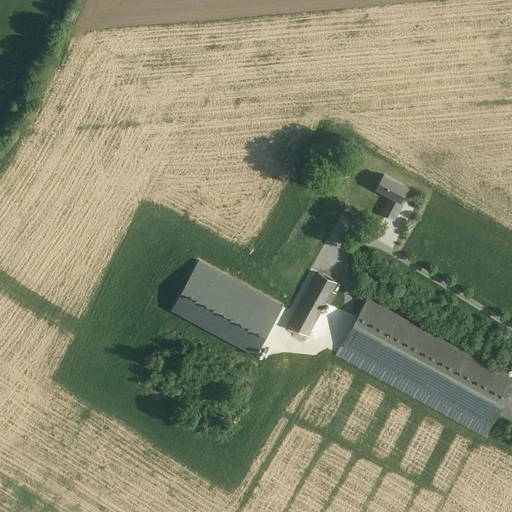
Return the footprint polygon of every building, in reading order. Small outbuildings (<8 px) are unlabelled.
[(339,180),(353,174),(345,158),(331,164),(339,180)] [(410,189),(384,175),(377,188),(391,196),(401,201),(404,195),(407,197),(410,189)] [(398,207),(401,201),(391,196),(382,213),(394,219),(400,208),(398,207)] [(279,306),(200,261),(174,308),(253,352),(279,306)] [(337,281),(319,270),(291,317),(309,328),(337,281)] [(511,390),(511,376),(367,298),(335,357),(486,439),(511,390)]
